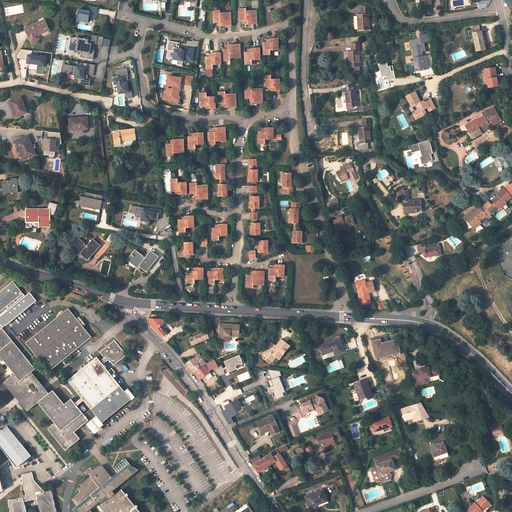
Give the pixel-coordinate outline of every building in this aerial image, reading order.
[(420,0),(421,10),(431,9),(430,0),(420,0)] [(95,19),(98,7),(91,5),(90,10),(79,8),(76,20),(88,22),(89,17),(95,19)] [(357,15),(359,30),(369,30),(368,14),(369,14),(369,6),(361,7),(362,14),(357,15)] [(239,8),(240,21),(244,20),(247,20),(247,23),(247,24),(257,24),(256,10),(246,10),(246,8),(239,8)] [(220,10),(213,10),(214,22),(218,22),(220,22),(220,26),(221,26),(231,26),(230,12),(220,12),(220,10)] [(49,30),(44,20),(25,29),(32,43),(39,39),(38,35),(37,34),(40,33),(40,34),(49,30)] [(479,32),(478,26),(471,28),(471,30),(467,31),(468,39),(473,38),(476,51),(484,49),(480,32),(479,32)] [(103,44),(104,37),(92,34),(91,39),(72,36),(73,37),(72,42),(71,42),(71,43),(78,44),(76,51),(82,52),(81,57),(93,59),(94,50),(89,49),(89,46),(90,46),(91,44),(92,44),(92,43),(94,44),(95,43),(103,44)] [(428,34),(419,35),(420,40),(421,43),(429,41),(428,34)] [(270,50),(278,50),(278,38),(270,38),(270,39),(270,41),(267,42),(263,42),(264,55),(270,55),(270,50)] [(421,43),(420,40),(409,42),(410,49),(413,49),(414,58),(415,62),(417,62),(418,70),(428,69),(426,58),(424,58),(423,56),(421,43)] [(192,61),(194,49),(185,48),(185,49),(184,51),(178,50),(179,48),(179,47),(177,46),(177,42),(169,41),(168,48),(173,49),(173,51),(174,51),(173,59),(177,60),(177,64),(182,65),(183,62),(187,63),(187,60),(192,61)] [(230,59),(241,58),(240,43),(229,44),(229,45),(229,48),(228,48),(223,49),(223,61),(231,61),(230,59)] [(348,52),(349,68),(347,68),(348,74),(361,73),(359,51),(360,51),(359,43),(352,44),(352,51),(348,52)] [(260,60),(259,47),(251,48),(251,49),(252,51),(249,51),(245,52),(246,64),(252,64),(252,60),(260,60)] [(221,65),(220,52),(212,53),(212,56),(210,56),(206,56),(206,69),(213,69),(213,65),(221,65)] [(37,68),(37,73),(46,74),(47,55),(29,54),(28,67),(37,68)] [(95,65),(95,64),(83,62),(82,67),(63,63),(63,64),(65,65),(63,70),(75,73),(75,77),(80,78),(79,83),(88,85),(89,79),(86,79),(86,74),(92,75),(94,65),(95,65)] [(127,68),(127,67),(115,69),(116,76),(116,78),(114,79),(114,84),(117,83),(119,93),(125,92),(126,98),(131,97),(130,90),(128,90),(127,82),(123,82),(123,79),(128,79),(129,78),(128,78),(127,68)] [(497,86),(495,68),(484,70),(485,75),(487,75),(488,82),(489,87),(497,86)] [(191,85),(193,77),(182,75),(181,78),(168,76),(167,85),(173,86),(172,89),(167,88),(166,94),(169,95),(169,100),(175,101),(176,96),(178,96),(180,83),(191,85)] [(271,75),(264,75),(265,88),(269,88),(272,87),(272,90),(272,91),(280,91),(279,78),(271,78),(271,75)] [(263,102),(262,88),(252,88),(252,86),(245,86),(246,98),(250,98),(252,98),(252,102),(263,102)] [(358,106),(356,91),(357,91),(357,87),(350,88),(350,92),(345,92),(347,107),(358,106)] [(236,107),(236,93),(225,93),(225,91),(219,91),(219,104),(224,104),(225,104),(226,107),(226,108),(236,107)] [(206,92),(200,92),(200,106),(204,105),(207,105),(207,108),(215,108),(215,96),(207,96),(206,92)] [(407,97),(412,107),(415,105),(417,109),(414,111),(418,118),(426,114),(424,110),(427,108),(429,111),(435,108),(431,100),(424,103),(423,101),(421,102),(415,92),(407,97)] [(21,97),(10,101),(16,117),(22,115),(22,114),(27,112),(21,97)] [(501,121),(493,109),(487,113),(486,111),(482,114),(484,116),(474,122),(474,121),(465,126),(472,138),(482,132),(481,132),(501,121)] [(87,117),(69,119),(71,131),(88,129),(87,117)] [(369,119),(362,120),(363,128),(359,128),(360,144),(370,143),(369,127),(370,127),(369,119)] [(226,141),(225,127),(215,127),(215,128),(215,131),(213,131),(208,132),(209,144),(215,144),(216,141),(226,141)] [(273,135),(272,128),(265,128),(264,131),(262,131),(258,131),(258,144),(265,144),(265,140),(273,139),(273,135)] [(135,138),(134,130),(119,131),(119,133),(117,133),(114,134),(115,143),(121,142),(120,140),(135,138)] [(192,136),(188,136),(189,149),(196,148),(196,145),(204,144),(203,132),(195,132),(195,133),(195,136),(192,136)] [(28,136),(15,141),(23,160),(30,157),(29,156),(35,154),(28,136)] [(47,149),(47,156),(56,157),(56,151),(60,151),(60,139),(46,138),(45,149),(47,149)] [(171,143),(167,143),(167,156),(174,155),(174,153),(184,152),(183,138),(173,139),(173,140),(173,143),(171,143)] [(427,140),(408,145),(410,153),(420,150),(421,156),(418,157),(421,165),(428,163),(428,161),(431,161),(431,163),(439,161),(435,149),(431,150),(427,140)] [(511,152),(509,148),(504,151),(498,155),(505,166),(511,163),(509,161),(511,159),(511,152)] [(216,164),(217,179),(219,179),(223,179),(224,179),(224,174),(224,163),(226,163),(226,157),(218,157),(219,164),(216,164)] [(354,173),(350,163),(344,166),(345,168),(338,171),(342,181),(349,179),(348,176),(354,173)] [(291,172),(283,172),(283,187),(285,187),(285,194),(292,194),(293,188),(290,188),(290,177),(291,172)] [(8,180),(1,181),(4,193),(6,192),(6,193),(11,192),(11,191),(12,191),(12,193),(18,192),(17,178),(11,179),(11,180),(8,181),(8,180)] [(178,178),(171,178),(172,191),(176,191),(178,191),(179,194),(186,194),(186,181),(178,182),(178,178)] [(197,182),(190,183),(191,195),(195,195),(197,195),(197,198),(197,199),(208,199),(207,185),(197,185),(197,182)] [(499,195),(493,200),(499,208),(506,203),(505,202),(511,196),(511,183),(510,185),(509,184),(498,193),(499,195)] [(408,200),(408,191),(403,191),(403,190),(397,190),(398,196),(404,196),(404,213),(409,213),(409,211),(417,211),(417,209),(421,209),(421,200),(408,200)] [(102,195),(84,192),(83,197),(79,197),(78,201),(74,200),(72,207),(78,208),(79,205),(99,210),(102,195)] [(494,211),(487,201),(472,213),(473,215),(466,220),(473,228),(480,223),(479,221),(485,217),(486,217),(494,211)] [(300,202),(293,202),(292,208),(290,208),(290,223),(294,223),(297,224),(298,218),(298,208),(300,209),(300,202)] [(141,208),(131,206),(130,212),(134,213),(134,216),(139,217),(139,220),(148,223),(148,219),(152,220),(153,219),(156,219),(157,213),(154,212),(154,211),(141,208)] [(50,227),(50,209),(30,210),(30,218),(27,218),(27,228),(39,228),(39,226),(50,227)] [(472,213),(471,212),(463,218),(465,221),(466,220),(473,215),(472,213)] [(194,227),(193,215),(185,216),(185,219),(183,219),(179,219),(179,232),(186,232),(186,228),(194,227)] [(355,223),(352,215),(342,218),(341,215),(337,217),(337,219),(334,221),(338,231),(345,229),(345,227),(344,223),(348,222),(350,225),(355,223)] [(160,218),(161,237),(172,236),(171,217),(160,218)] [(227,236),(227,223),(218,224),(218,227),(215,227),(212,227),(213,240),(219,240),(219,236),(227,236)] [(294,231),(293,243),(301,243),(301,238),(301,231),(297,231),(294,231)] [(511,237),(509,239),(505,242),(502,247),(500,251),(499,255),(499,260),(500,264),(503,271),(508,276),(511,278),(511,237)] [(95,242),(93,240),(87,247),(79,239),(76,243),(75,242),(70,247),(78,253),(80,250),(82,252),(81,253),(87,259),(100,246),(99,244),(95,242)] [(437,240),(416,244),(417,252),(422,251),(422,253),(422,254),(423,254),(423,255),(425,255),(425,257),(441,254),(440,245),(438,246),(437,240)] [(192,242),(185,242),(185,254),(193,254),(193,249),(192,242)] [(157,257),(150,252),(145,258),(136,251),(132,256),(131,255),(128,260),(136,265),(138,262),(140,264),(139,265),(146,271),(157,257)] [(283,277),(284,265),(276,264),(276,265),(276,268),(273,268),(270,268),(269,281),(276,281),(276,277),(283,277)] [(203,279),(203,267),(195,267),(195,268),(195,271),(192,271),(189,271),(188,283),(195,283),(195,280),(203,279)] [(223,267),(215,267),(215,268),(215,270),(212,271),(209,270),(208,284),(215,284),(215,280),(223,280),(223,267)] [(251,275),(247,275),(247,287),(253,287),(253,285),(263,285),(263,271),(253,271),(253,272),(253,275),(251,275)] [(368,282),(365,283),(365,280),(357,282),(359,293),(368,290),(368,293),(375,291),(373,285),(376,284),(375,280),(368,282)] [(6,310),(19,300),(17,298),(23,293),(13,281),(0,292),(0,311),(4,308),(6,310)] [(4,315),(9,322),(35,302),(37,301),(31,293),(4,315)] [(38,357),(49,372),(91,337),(68,309),(26,343),(36,355),(29,361),(30,363),(38,357)] [(219,323),(218,339),(227,339),(227,335),(230,335),(230,332),(234,332),(234,334),(238,334),(239,325),(235,325),(230,325),(230,323),(219,323)] [(18,399),(27,411),(38,402),(55,423),(48,428),(65,449),(79,438),(73,432),(91,417),(85,411),(82,413),(76,406),(74,404),(71,399),(64,404),(52,390),(48,393),(43,387),(31,373),(36,369),(30,363),(29,361),(15,344),(2,328),(0,330),(0,355),(15,373),(11,376),(4,382),(18,399)] [(214,335),(212,329),(206,332),(209,338),(214,335)] [(194,337),(197,343),(209,338),(206,332),(194,337)] [(336,341),(332,343),(331,341),(319,345),(321,351),(324,350),(325,354),(334,350),(335,355),(341,353),(340,351),(344,350),(340,338),(335,339),(336,341)] [(290,345),(282,339),(276,346),(272,343),(264,355),(273,362),(277,357),(280,359),(290,345)] [(110,361),(113,365),(126,355),(114,340),(99,352),(104,357),(99,361),(102,364),(106,360),(107,360),(108,360),(109,360),(110,361)] [(391,353),(389,347),(390,347),(388,340),(378,343),(380,350),(378,351),(383,365),(390,363),(389,360),(394,359),(392,353),(391,353)] [(206,363),(199,354),(187,363),(190,366),(194,371),(206,363)] [(233,359),(231,355),(223,359),(225,363),(233,359)] [(92,421),(97,427),(134,396),(129,390),(125,393),(102,364),(99,361),(96,357),(67,380),(81,397),(77,401),(74,404),(76,406),(83,399),(97,417),(92,421)] [(199,380),(205,376),(208,379),(212,377),(209,373),(214,371),(220,380),(228,375),(221,365),(220,366),(216,359),(206,363),(194,371),(199,380)] [(418,370),(411,372),(415,385),(422,383),(421,379),(427,377),(439,374),(437,364),(418,369),(418,370)] [(288,395),(278,368),(269,372),(271,380),(269,380),(276,399),(288,395)] [(359,392),(361,399),(372,395),(367,383),(362,385),(361,381),(354,384),(357,393),(359,392)] [(227,384),(224,387),(230,395),(231,394),(231,393),(233,392),(227,384)] [(296,407),(293,415),(301,418),(303,417),(304,415),(314,410),(318,412),(319,415),(328,411),(325,404),(322,403),(323,399),(318,397),(317,401),(314,400),(310,402),(309,401),(296,407)] [(233,399),(219,405),(224,416),(234,411),(233,407),(236,405),(233,399)] [(422,403),(402,410),(406,421),(414,418),(417,417),(418,420),(431,417),(422,403)] [(273,415),(257,422),(262,434),(267,431),(266,429),(273,426),(274,429),(272,431),(273,434),(280,431),(277,425),(273,415)] [(389,417),(372,423),(373,427),(370,428),(373,436),(384,432),(383,429),(392,426),(389,417)] [(297,419),(293,418),(292,421),(288,422),(293,436),(298,434),(295,425),(297,419)] [(8,426),(0,432),(0,447),(9,459),(16,467),(31,455),(9,429),(8,426)] [(338,429),(323,434),(323,437),(317,438),(318,444),(325,442),(326,446),(334,443),(332,436),(339,434),(338,429)] [(443,441),(430,447),(435,461),(443,458),(441,454),(447,452),(443,441)] [(286,445),(278,448),(276,449),(280,454),(288,449),(286,445)] [(310,445),(305,447),(307,454),(313,452),(310,445)] [(280,454),(276,449),(262,458),(260,456),(252,461),(254,463),(253,464),(258,472),(275,461),(283,473),(290,469),(280,454)] [(400,456),(397,449),(390,452),(392,458),(400,456)] [(390,452),(374,457),(380,477),(388,474),(387,472),(395,469),(392,458),(390,452)] [(130,466),(125,461),(115,470),(117,473),(114,475),(111,478),(102,466),(97,468),(92,471),(88,475),(84,479),(81,483),(78,488),(76,493),(75,498),(74,505),(75,511),(74,511),(90,511),(90,510),(100,502),(103,505),(100,507),(103,511),(138,511),(121,490),(114,495),(111,492),(138,470),(129,466),(130,466)] [(22,481),(23,485),(33,483),(32,479),(31,475),(22,477),(22,481)] [(55,511),(51,495),(52,495),(51,492),(50,488),(45,492),(44,492),(42,492),(33,483),(23,485),(26,496),(8,501),(10,511),(55,511)] [(365,506),(358,488),(356,492),(356,498),(360,507),(365,506)] [(323,490),(305,496),(309,507),(319,504),(319,506),(328,502),(323,490)] [(475,503),(469,509),(470,510),(471,511),(479,511),(482,510),(482,511),(490,503),(484,497),(477,504),(476,503),(475,503)]
